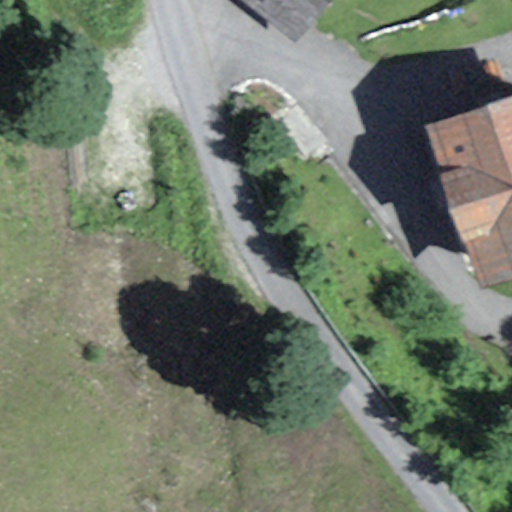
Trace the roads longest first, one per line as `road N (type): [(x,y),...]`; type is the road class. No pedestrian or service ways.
road 1 (unclassified): [(160,0),(232,208),(449,511)]
road 2 (track): [(184,78),(81,22),(66,0)]
